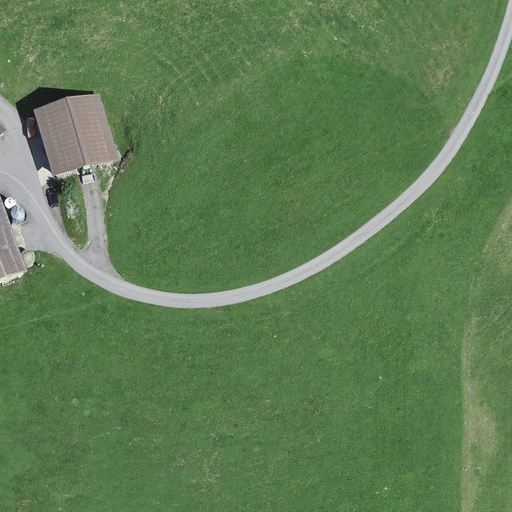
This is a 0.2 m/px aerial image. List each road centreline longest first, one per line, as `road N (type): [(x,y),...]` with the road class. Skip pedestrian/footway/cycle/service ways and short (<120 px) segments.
road 1 (track): [(463,133),(433,176),(328,263),(211,302),(116,288)]
road 2 (track): [(116,288),(56,243),(30,192),(0,181)]
road 3 (track): [(511,19),(463,133)]
